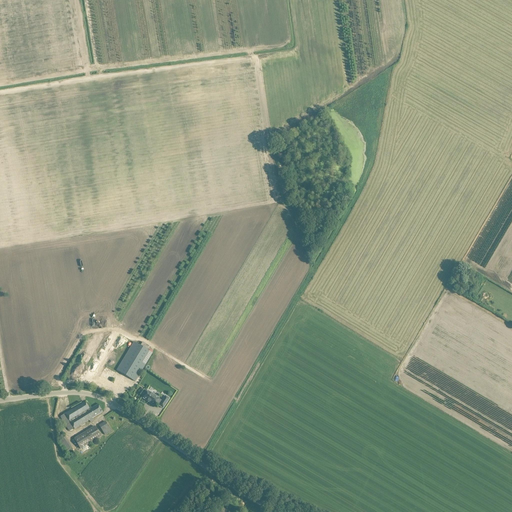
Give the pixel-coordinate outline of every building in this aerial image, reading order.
[(134,342),(117,370),(135,381),(152,353),(134,342)] [(147,393),(146,392),(143,396),(144,396),(143,398),(154,406),(156,403),(159,405),(159,406),(163,409),(170,399),(165,396),(162,401),(159,399),(159,398),(148,391),(147,393)] [(92,418),(103,412),(98,405),(90,410),(85,402),(65,414),(60,417),(69,431),(74,429),(89,421),(90,423),(94,420),(92,418)] [(111,431),(105,422),(99,425),(105,435),(111,431)] [(101,437),(95,426),(74,439),(81,450),(101,437)] [(60,440),(65,452),(72,449),(66,437),(60,440)] [(110,437),(100,443),(109,457),(119,451),(110,437)]
